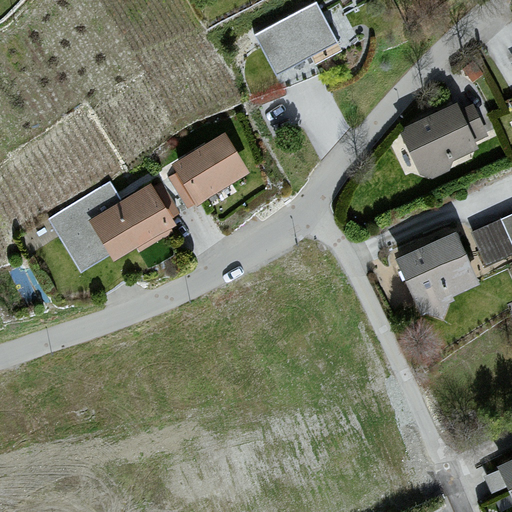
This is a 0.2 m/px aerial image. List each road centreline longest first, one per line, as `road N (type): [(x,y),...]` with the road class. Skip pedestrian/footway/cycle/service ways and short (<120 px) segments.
road 1 (residential): [(0,357),(169,293),(308,209)]
road 2 (residential): [(496,0),(380,116),(308,209)]
road 3 (residential): [(308,209),(349,258),(430,439)]
